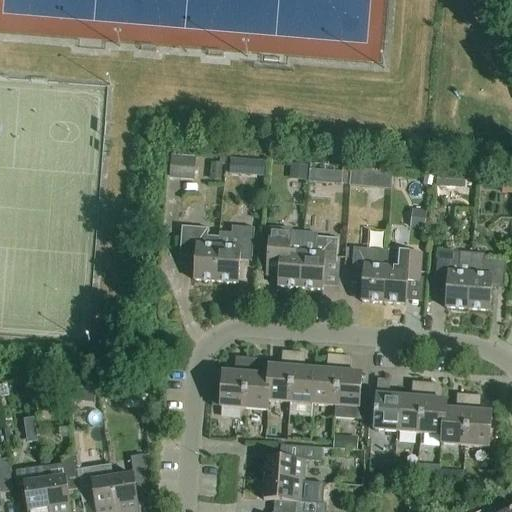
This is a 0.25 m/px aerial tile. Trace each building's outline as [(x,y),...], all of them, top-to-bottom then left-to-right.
[(171,157),(169,180),(193,182),(195,158),(171,157)] [(229,175),(262,178),(263,163),(230,160),(229,175)] [(210,164),(209,182),(220,183),(222,165),(210,164)] [(306,183),(308,167),(290,166),(289,181),(306,183)] [(393,172),(351,168),(349,186),(391,190),(393,172)] [(311,170),(310,182),(324,183),(325,171),(311,170)] [(438,179),(437,195),(450,196),(451,180),(438,179)] [(501,195),(511,195),(511,182),(502,182),(501,195)] [(411,211),(409,230),(423,232),(425,213),(411,211)] [(434,213),(433,223),(440,223),(441,213),(434,213)] [(193,282),(215,284),(219,234),(218,234),(218,240),(207,239),(207,231),(181,228),(179,253),(195,254),(193,282)] [(231,235),(219,234),(215,284),(237,285),(239,258),(251,258),(253,230),(231,228),(231,235)] [(277,289),(299,290),(303,235),(292,234),(292,233),(269,231),(267,260),(279,261),(277,289)] [(303,235),(299,290),(321,292),(323,264),(335,265),(337,241),(315,239),(315,236),(303,235)] [(360,303),(382,305),(386,261),(385,261),(386,253),(352,250),(350,274),(363,275),(360,303)] [(467,311),(471,255),(459,254),(437,253),(434,281),(447,282),(444,310),(467,311)] [(407,287),(418,288),(419,280),(421,255),(398,254),(398,262),(386,261),(382,305),(405,307),(406,287),(407,287)] [(483,256),(471,255),(467,311),(489,313),(491,285),(503,286),(505,262),(482,260),(483,256)] [(289,405),(293,354),(281,354),(280,369),(268,368),(267,378),(268,378),(266,403),(267,404),(289,405)] [(311,407),(314,372),(303,371),(304,355),(293,354),(289,405),(311,407)] [(334,409),(338,358),(327,357),(325,373),(314,372),(311,407),(334,409)] [(363,397),(359,397),(361,376),(348,375),(350,359),(338,358),(334,409),(335,409),(334,420),(361,422),(363,397)] [(219,408),(219,409),(242,411),(246,360),(235,360),(234,375),(221,375),(220,389),(212,388),(211,408),(219,408)] [(268,378),(267,378),(257,377),(258,361),(246,360),(242,411),(267,413),(267,404),(266,403),(268,378)] [(396,434),(399,399),(387,398),(389,382),(377,381),(375,397),(372,432),(396,434)] [(399,399),(396,434),(419,436),(423,385),(411,384),(410,400),(399,399)] [(423,385),(419,436),(441,438),(442,438),(444,412),(445,412),(445,403),(433,402),(434,386),(423,385)] [(21,387),(21,399),(33,398),(33,387),(21,387)] [(71,390),(70,403),(81,404),(82,391),(71,390)] [(58,392),(52,399),(61,407),(67,399),(58,392)] [(442,438),(441,438),(440,446),(463,448),(468,397),(456,397),(455,413),(445,412),(444,412),(442,438)] [(479,398),(468,397),(463,448),(487,450),(490,415),(478,414),(479,398)] [(31,418),(35,440),(46,438),(43,416),(31,418)] [(333,446),(333,448),(357,450),(358,438),(334,437),(333,446)] [(320,464),(321,450),(302,449),(302,462),(266,460),(264,481),(302,484),(304,462),(320,464)] [(137,511),(135,497),(148,495),(141,456),(129,458),(132,476),(111,480),(116,511),(137,511)] [(79,491),(76,472),(74,459),(62,461),(62,466),(41,469),(43,482),(44,482),(48,511),(69,511),(67,493),(79,491)] [(7,461),(0,462),(0,471),(8,471),(7,461)] [(76,472),(79,491),(80,500),(92,498),(94,511),(116,511),(111,480),(109,466),(76,472)] [(43,482),(41,469),(14,473),(16,487),(22,486),(26,511),(48,511),(44,482),(43,482)] [(446,472),(445,482),(461,483),(461,473),(446,472)] [(293,504),(292,511),(324,511),(325,505),(317,505),(318,485),(302,484),(264,481),(262,502),(293,504)]
